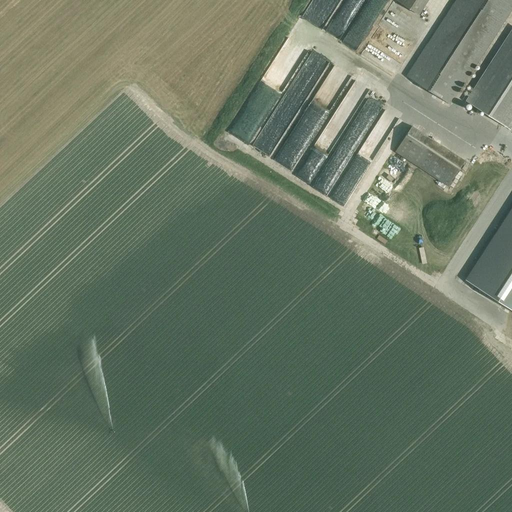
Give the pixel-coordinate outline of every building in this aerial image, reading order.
[(364,33),(366,34),(384,0),(383,0),(343,0),(326,32),(356,48),(364,33)] [(394,0),(416,14),(418,15),(427,0),(394,0)] [(511,7),(511,0),(455,0),(407,77),(451,105),(511,7)] [(297,27),(293,45),(304,47),(305,43),(308,29),(297,27)] [(511,30),(467,101),(510,128),(511,124),(511,30)] [(319,71),(314,81),(319,83),(324,74),(319,71)] [(358,74),(322,134),(337,143),(367,92),(372,95),(376,88),(370,84),(371,82),(358,74)] [(324,79),(301,114),(314,123),(319,116),(314,113),(324,97),(327,99),(335,86),(324,79)] [(260,95),(275,104),(283,89),(267,81),(260,95)] [(288,87),(280,107),(293,112),(301,92),(288,87)] [(349,158),(366,127),(353,120),(336,150),(349,158)] [(396,152),(449,187),(465,161),(412,127),(396,152)] [(472,136),(469,141),(476,145),(479,141),(472,136)] [(511,309),(511,212),(468,280),(468,281),(511,309)]
